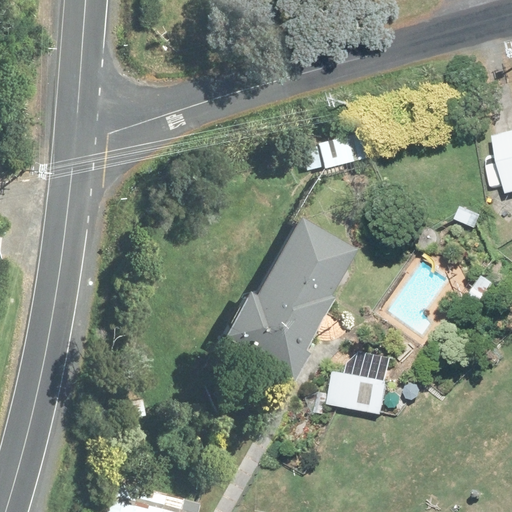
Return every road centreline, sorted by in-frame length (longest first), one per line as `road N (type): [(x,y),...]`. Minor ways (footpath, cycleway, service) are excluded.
road 1 (unclassified): [(78,131),(110,134),(511,17)]
road 2 (tertiary): [(78,131),(52,318),(6,511)]
road 3 (tertiary): [(87,0),(78,131)]
